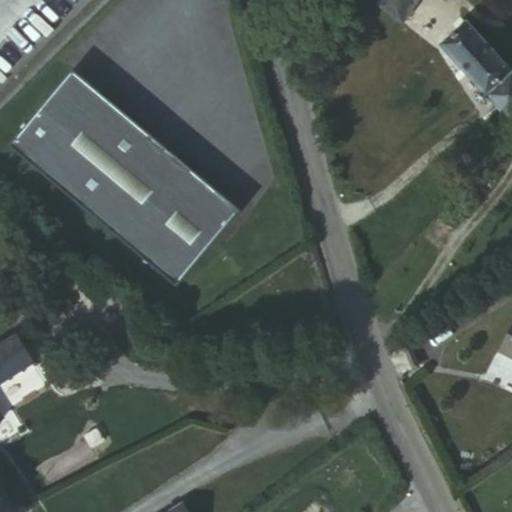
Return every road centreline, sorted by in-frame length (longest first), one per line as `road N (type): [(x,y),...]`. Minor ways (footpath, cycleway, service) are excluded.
road 1 (tertiary): [(443,511),(364,345),(282,57),(276,0)]
road 2 (unknown): [(364,345),(292,375),(154,375),(45,388)]
